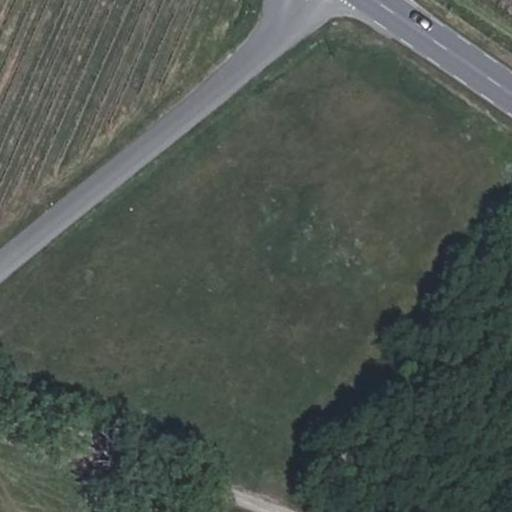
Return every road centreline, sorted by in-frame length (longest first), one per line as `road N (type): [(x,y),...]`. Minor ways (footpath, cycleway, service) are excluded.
road 1 (unclassified): [(0,266),(207,99),(307,0)]
road 2 (residential): [(292,511),(0,406)]
road 3 (primary): [(511,91),(379,0)]
